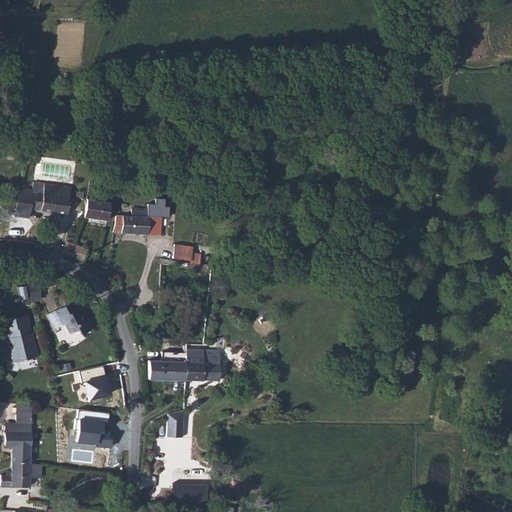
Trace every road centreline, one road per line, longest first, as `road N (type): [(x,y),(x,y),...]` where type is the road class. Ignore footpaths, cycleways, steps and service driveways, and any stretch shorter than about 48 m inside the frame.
road 1 (track): [(95,277),(116,193),(164,156),(342,145),(420,68),(452,58),(511,59)]
road 2 (residential): [(130,511),(136,395),(110,298),(95,277),(55,259),(0,252)]
